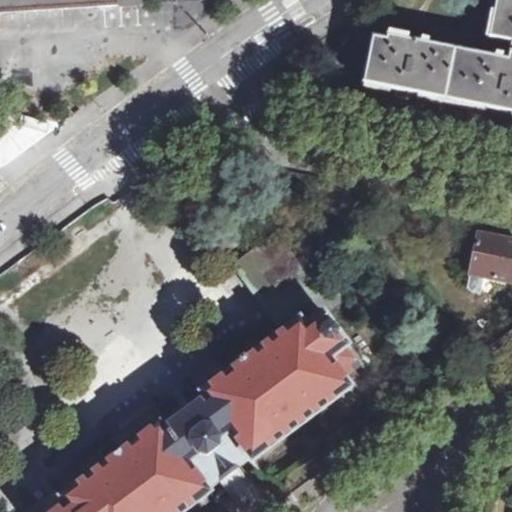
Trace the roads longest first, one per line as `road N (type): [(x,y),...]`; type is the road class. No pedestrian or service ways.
road 1 (unclassified): [(281,123),(511,166)]
road 2 (unclassified): [(486,395),(327,511)]
road 3 (unclassified): [(0,219),(129,119)]
road 4 (unclassified): [(129,119),(281,123)]
road 5 (unclassified): [(129,119),(235,44)]
